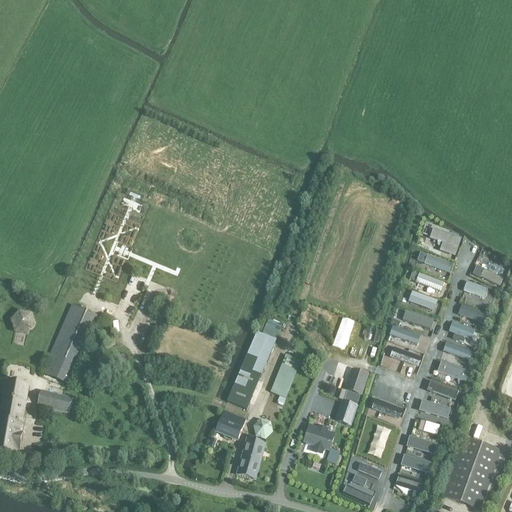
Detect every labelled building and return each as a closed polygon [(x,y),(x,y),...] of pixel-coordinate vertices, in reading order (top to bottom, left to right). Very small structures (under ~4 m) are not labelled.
[(414,248),(456,264),(465,239),(430,218),(423,219),(414,248)] [(414,248),(408,269),(455,286),(463,267),(456,264),(414,248)] [(511,267),(483,250),(470,277),(503,293),(511,267)] [(408,269),(403,288),(448,304),(455,286),(408,269)] [(468,276),(457,304),(494,316),(503,293),(468,276)] [(448,304),(403,288),(397,308),(440,323),(448,304)] [(457,304),(450,321),(486,335),(494,316),(457,304)] [(72,387),(101,319),(72,306),(42,374),(72,387)] [(397,308),(392,325),(434,340),(440,323),(397,308)] [(34,323),(34,322),(34,320),(33,318),(31,314),(29,312),(28,312),(25,311),(23,311),(20,311),(18,312),(15,314),(12,317),(11,320),(11,322),(12,326),(13,328),(14,330),(16,332),(18,333),(22,334),(24,334),(27,333),(30,331),(32,329),(33,327),(34,325),(34,323)] [(343,319),(333,347),(344,351),(354,323),(343,319)] [(450,321),(442,340),(479,354),(486,335),(450,321)] [(392,325),(387,342),(427,357),(434,340),(392,325)] [(227,403),(248,412),(277,342),(256,333),(227,403)] [(472,373),(479,354),(442,340),(434,359),(472,373)] [(384,351),(380,367),(410,378),(411,372),(420,375),(427,357),(387,342),(384,351)] [(286,356),(270,394),(285,400),(300,362),(286,356)] [(434,359),(427,377),(465,391),(472,373),(434,359)] [(354,373),(348,391),(360,394),(366,377),(354,373)] [(422,389),(418,400),(457,411),(464,393),(426,379),(422,389)] [(21,426),(29,385),(6,381),(0,417),(0,451),(16,455),(17,449),(19,450),(22,435),(20,435),(22,426),(21,426)] [(69,415),(73,400),(42,392),(38,407),(69,415)] [(370,395),(364,415),(399,429),(406,409),(370,395)] [(418,400),(411,418),(451,429),(457,411),(418,400)] [(349,426),(355,408),(343,404),(337,422),(349,426)] [(239,440),(246,421),(224,412),(216,431),(239,440)] [(364,416),(358,435),(393,449),(399,429),(364,416)] [(266,441),(276,430),(263,418),(253,429),(266,441)] [(411,418),(404,436),(444,448),(451,429),(411,418)] [(328,450),(333,436),(310,429),(306,443),(328,450)] [(358,435),(352,456),(386,471),(393,449),(358,435)] [(400,450),(399,454),(438,466),(444,448),(404,436),(400,450)] [(480,511),(501,452),(463,438),(442,497),(480,511)] [(255,481),(266,446),(247,440),(237,476),(255,481)] [(399,454),(393,473),(431,484),(438,466),(399,454)] [(352,456),(347,475),(382,489),(386,471),(352,456)] [(393,473),(389,488),(399,490),(397,496),(423,505),(431,484),(393,473)] [(347,475),(340,498),(372,511),(373,511),(382,489),(347,475)]
